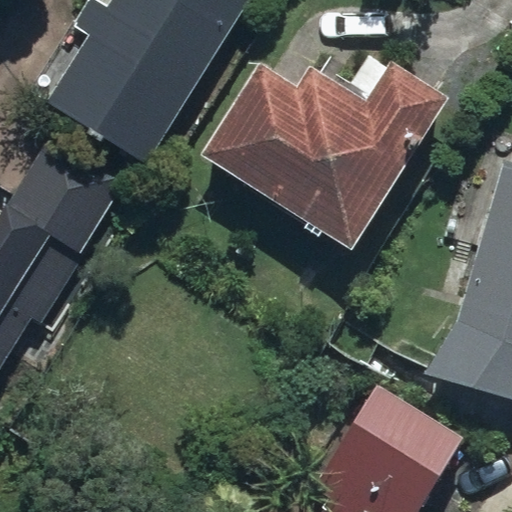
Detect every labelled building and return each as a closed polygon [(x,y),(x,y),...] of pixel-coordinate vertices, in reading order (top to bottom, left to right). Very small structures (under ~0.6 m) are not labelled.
[(258,0),(126,0),(125,2),(121,0),(109,0),(94,24),(107,32),(68,95),(164,154),(258,0)] [(266,42),(206,143),(372,241),(463,88),(403,53),(378,94),(330,65),(324,76),(266,42)] [(91,265),(129,177),(57,143),(0,261),(0,391),(9,396),(25,361),(49,373),(106,271),(91,265)] [(511,163),(473,318),(442,364),(511,385),(511,163)] [(391,373),(307,511),(435,511),(485,430),(391,373)]
